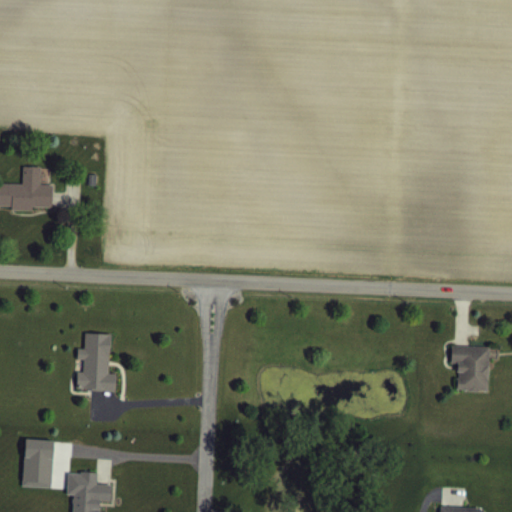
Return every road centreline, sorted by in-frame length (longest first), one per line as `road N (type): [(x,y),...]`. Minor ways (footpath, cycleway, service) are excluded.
road 1 (tertiary): [(0,269),(511,289)]
road 2 (residential): [(205,277),(205,511)]
